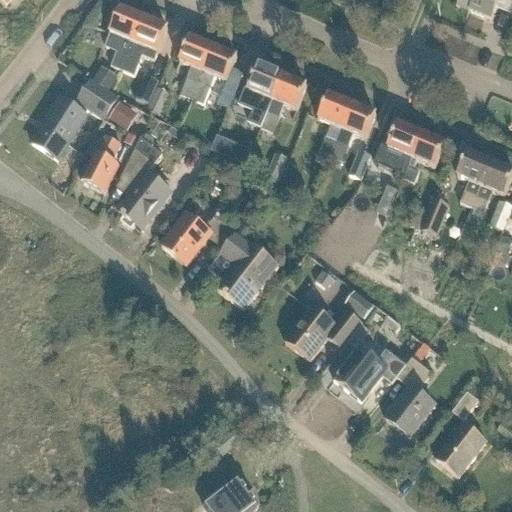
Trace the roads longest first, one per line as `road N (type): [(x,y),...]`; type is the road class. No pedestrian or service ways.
road 1 (residential): [(0,180),(153,295),(299,433),(404,511)]
road 2 (residential): [(208,0),(294,23),(379,60),(421,57),(511,94)]
road 3 (residential): [(0,99),(75,0)]
